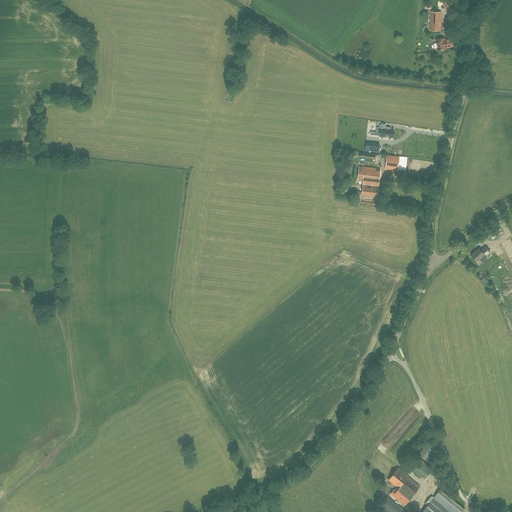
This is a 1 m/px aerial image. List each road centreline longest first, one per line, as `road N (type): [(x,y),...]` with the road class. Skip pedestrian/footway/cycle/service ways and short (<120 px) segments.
road 1 (unclassified): [(435,264),(437,185),(474,56),(456,3)]
road 2 (unclassified): [(213,511),(296,478),(368,399),(389,353)]
road 3 (unclassified): [(389,353),(409,372),(460,493),(471,501)]
